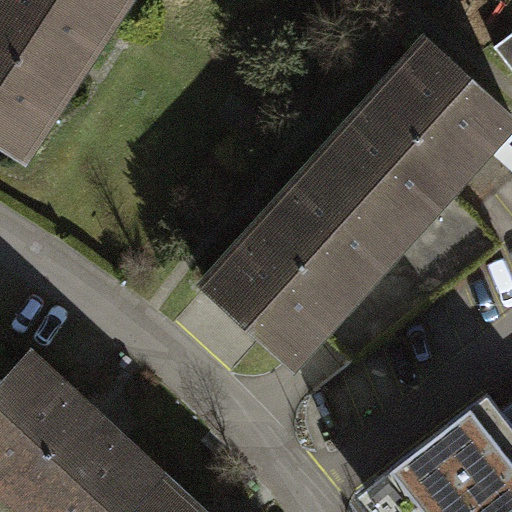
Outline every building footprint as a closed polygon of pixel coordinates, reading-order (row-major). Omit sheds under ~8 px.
[(0,0),(0,140),(20,153),(43,118),(34,112),(67,61),(77,67),(102,29),(92,23),(107,0),(0,0)] [(511,34),(496,47),(511,66),(511,34)] [(328,151),(402,216),(473,138),(483,147),(511,115),(511,113),(430,40),(328,151)] [(402,216),(328,151),(207,285),(289,359),(317,328),(310,320),(350,273),(359,281),(387,250),(379,243),(402,216)] [(0,499),(13,511),(146,511),(174,483),(42,356),(0,399),(0,499)] [(511,511),(511,404),(503,411),(487,391),(374,478),(401,511),(511,511)] [(203,511),(174,483),(146,511),(203,511)]
